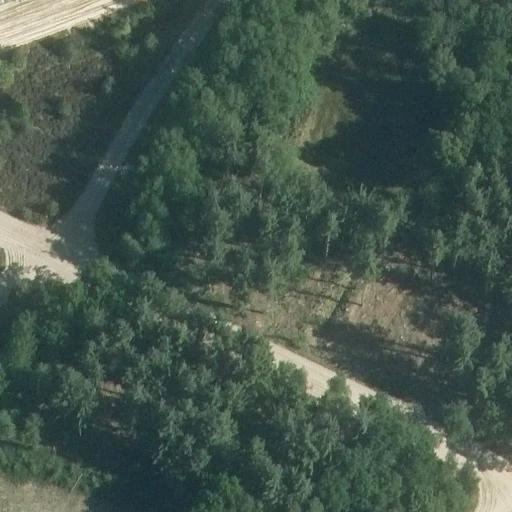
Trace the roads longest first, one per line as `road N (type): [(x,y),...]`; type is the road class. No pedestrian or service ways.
road 1 (track): [(511,481),(0,228)]
road 2 (track): [(0,288),(52,253),(219,0)]
